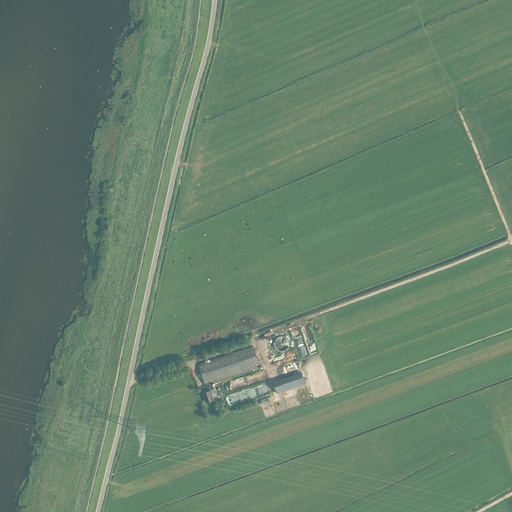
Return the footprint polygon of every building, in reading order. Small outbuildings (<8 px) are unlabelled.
[(300,326),(309,355),(317,352),(308,323),(300,326)] [(274,343),(274,344),(274,345),(274,346),(275,347),(276,348),(276,349),(277,349),(278,350),(279,350),(280,351),(281,351),(282,351),(283,351),(284,351),(284,350),(285,350),(286,350),(287,349),(288,348),(288,347),(289,346),(289,345),(289,344),(289,343),(289,342),(289,341),(289,340),(288,340),(288,339),(287,338),(286,337),(285,336),(284,336),(283,336),(282,336),(280,336),(279,336),(278,336),(277,337),(276,338),(276,339),(275,339),(275,340),(274,341),(274,342),(274,343)] [(253,346),(236,351),(198,364),(205,385),(206,384),(207,390),(210,389),(210,390),(213,389),(212,385),(216,383),(216,381),(260,367),(253,346)] [(291,365),(298,363),(295,356),(286,359),(287,362),(290,361),(291,365)] [(301,370),(271,381),(276,393),(306,383),(301,370)] [(265,372),(224,383),(226,390),(267,380),(265,372)] [(210,389),(207,390),(202,392),(205,401),(213,399),(210,390),(210,389)] [(227,395),(229,402),(247,398),(246,395),(248,394),(246,390),(227,395)]
